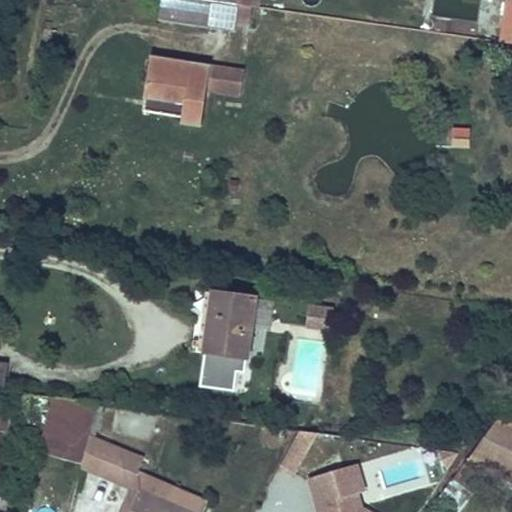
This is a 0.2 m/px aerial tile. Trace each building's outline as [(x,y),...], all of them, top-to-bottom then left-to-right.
[(209,28),(212,2),(200,0),(163,0),(160,20),(209,28)] [(511,43),(511,0),(508,0),(502,42),(511,43)] [(236,23),(238,5),(212,2),(209,28),(234,31),(236,23)] [(249,25),(252,7),(238,5),(236,23),(249,25)] [(206,90),(210,67),(210,66),(151,57),(144,98),(146,99),(184,104),(182,118),(181,124),(201,127),(206,90)] [(240,96),(244,72),(210,67),(206,90),(240,96)] [(182,118),(184,104),(146,99),(144,111),(182,118)] [(452,124),(451,145),(470,146),(471,125),(452,124)] [(247,359),(256,299),(213,293),(205,353),(234,357),(247,359)] [(321,329),(324,309),(309,307),(306,327),(321,329)] [(330,330),(333,311),(324,309),(321,329),(330,330)] [(204,361),(205,353),(197,352),(196,360),(204,361)] [(233,365),(234,357),(205,353),(204,361),(233,365)] [(29,408),(30,394),(4,391),(0,390),(0,396),(4,397),(2,406),(29,408)] [(89,438),(96,411),(98,404),(56,398),(41,454),(82,465),(89,438)] [(95,440),(102,413),(96,411),(89,438),(95,440)] [(0,431),(8,432),(11,415),(0,413),(0,431)] [(511,480),(511,422),(500,417),(469,460),(511,480)] [(279,465),(295,473),(312,439),(296,431),(279,465)] [(137,474),(143,460),(95,440),(89,438),(82,465),(81,467),(132,488),(137,474)] [(317,511),(370,511),(356,462),(307,476),(317,511)] [(203,511),(207,503),(137,474),(132,488),(121,511),(131,511),(140,492),(187,511),(203,511)] [(439,501),(460,511),(468,495),(447,485),(439,501)] [(187,511),(140,492),(131,511),(187,511)]
